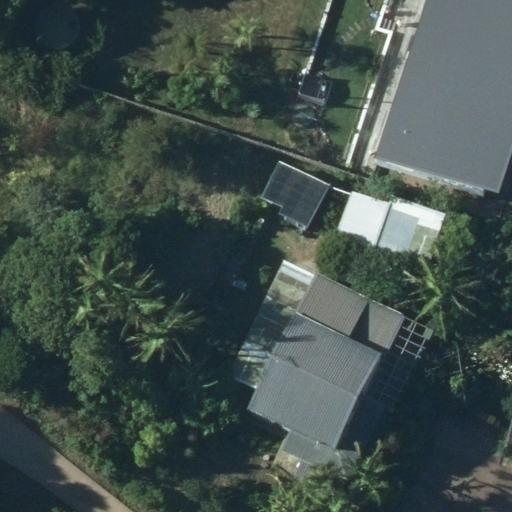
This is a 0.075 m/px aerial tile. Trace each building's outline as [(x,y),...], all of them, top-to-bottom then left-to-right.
[(511,0),(428,0),(375,161),(496,200),(511,151),(511,0)] [(302,243),(328,189),(282,167),(256,222),(302,243)] [(426,219),(349,193),(332,245),(410,270),(426,219)] [(311,268),(248,403),(292,423),(282,444),(348,473),(381,401),(390,405),(417,345),(394,335),(405,311),(311,268)] [(61,356),(76,359),(80,339),(64,335),(61,356)]
